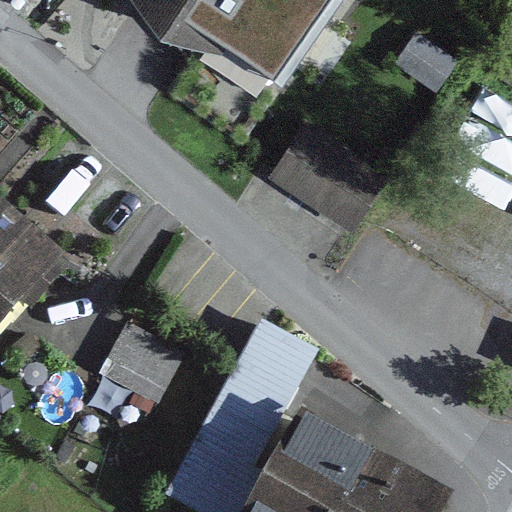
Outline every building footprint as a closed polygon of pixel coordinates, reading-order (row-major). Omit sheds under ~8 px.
[(306,0),(137,0),(160,30),(263,62),(306,0)] [(417,29),(394,64),(435,92),(459,57),(417,29)] [(390,167),(304,116),(269,175),(355,226),(390,167)] [(0,330),(63,255),(0,202),(0,330)] [(262,323),(166,500),(188,511),(247,511),(266,478),(255,472),(319,354),(262,323)] [(125,324),(99,376),(156,405),(183,353),(125,324)] [(441,511),(451,494),(303,415),(250,511),(441,511)]
